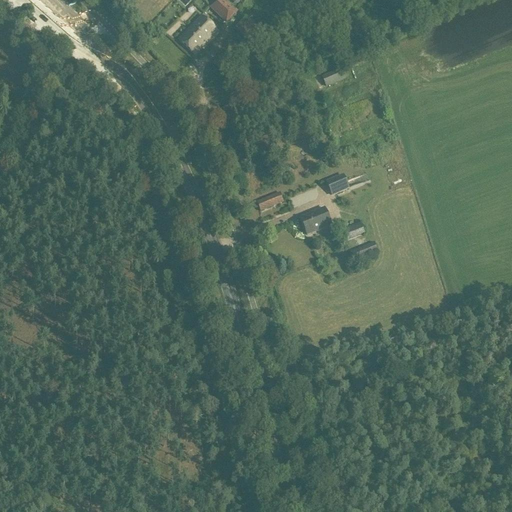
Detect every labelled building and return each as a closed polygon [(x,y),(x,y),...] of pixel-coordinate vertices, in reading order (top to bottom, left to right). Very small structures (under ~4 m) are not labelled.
[(226,23),(237,12),(224,0),(217,0),(210,7),(226,23)] [(195,56),(217,32),(201,17),(179,40),(195,56)] [(244,39),(253,30),(244,21),(235,30),(244,39)] [(258,50),(266,44),(261,36),(252,42),(258,50)] [(222,76),(235,66),(225,53),(212,64),(222,76)] [(326,89),(346,80),(341,69),(321,78),(326,89)] [(332,196),(348,189),(343,176),(327,183),(332,196)] [(261,212),(279,205),(275,195),(257,203),(261,212)] [(307,236),(331,225),(324,209),(300,219),(307,236)] [(344,240),(362,234),(358,224),(341,230),(344,240)] [(378,254),(374,244),(366,247),(366,246),(351,252),(355,263),(378,254)]
